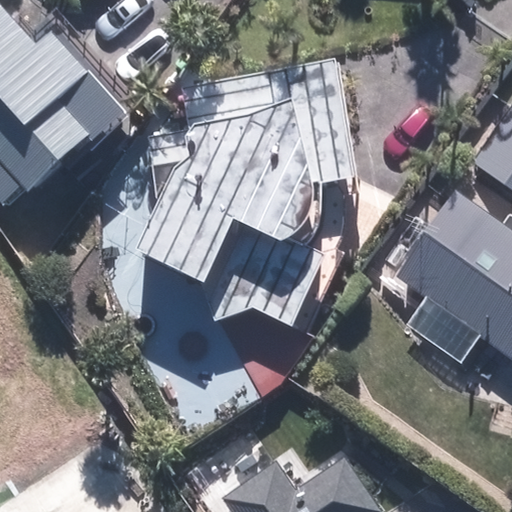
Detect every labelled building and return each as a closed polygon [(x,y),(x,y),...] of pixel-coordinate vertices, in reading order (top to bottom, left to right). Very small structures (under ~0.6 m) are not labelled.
[(0,23),(0,181),(21,204),(114,118),(45,44),(31,57),(0,23)] [(283,245),(289,210),(349,202),(333,76),(177,97),(183,138),(144,143),(152,206),(124,276),(286,343),(320,260),(283,245)] [(511,106),(463,177),(511,210),(511,106)] [(511,240),(452,198),(386,293),(413,312),(396,336),(451,375),(466,355),(511,386),(511,240)] [(265,482),(222,511),(356,511),(329,473),(282,506),(265,482)]
